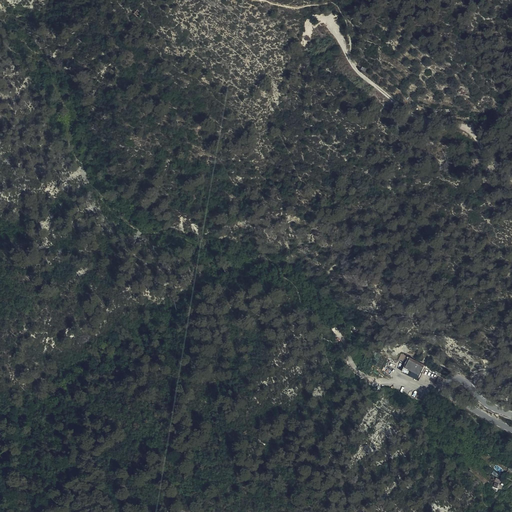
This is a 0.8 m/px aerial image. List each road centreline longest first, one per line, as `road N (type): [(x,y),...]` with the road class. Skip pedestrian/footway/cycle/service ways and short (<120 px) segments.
road 1 (track): [(511,178),(466,127),(428,119),(379,88),(348,58),(332,18)]
road 2 (tertiary): [(511,430),(442,390),(443,381),(459,376),(511,415)]
